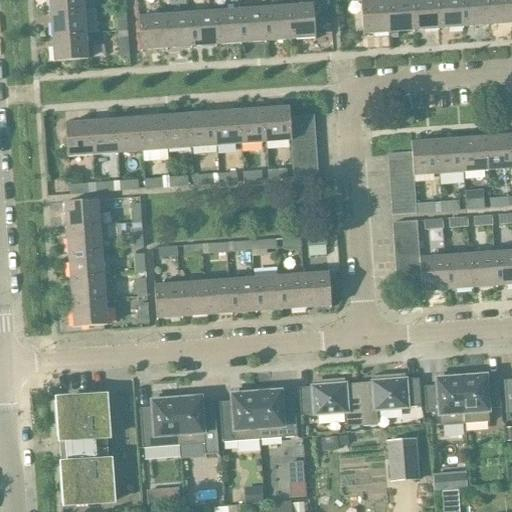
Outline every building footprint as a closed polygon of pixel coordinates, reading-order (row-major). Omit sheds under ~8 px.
[(48,0),(50,13),(83,11),(82,0),(48,0)] [(296,0),(286,0),(287,8),(289,40),(315,38),(312,6),(297,7),(296,0)] [(363,36),(388,34),(386,0),(361,2),(363,36)] [(388,34),(413,32),(410,0),(391,0),(386,0),(388,34)] [(410,0),(413,32),(438,30),(435,0),(410,0)] [(435,0),(438,30),(462,28),(460,0),(435,0)] [(460,0),(462,28),(487,27),(484,0),(460,0)] [(509,0),(484,0),(487,27),(511,25),(509,0)] [(265,42),(289,40),(287,8),(262,10),(265,42)] [(97,35),(95,10),(83,11),(50,13),(52,38),(85,36),(97,35)] [(240,44),(265,42),(262,10),(237,11),(240,44)] [(215,46),(240,44),(237,11),(212,13),(215,46)] [(190,47),(215,46),(212,13),(188,15),(190,47)] [(126,14),(116,14),(117,33),(127,32),(126,14)] [(165,49),(190,47),(188,15),(163,17),(165,49)] [(165,49),(163,17),(137,19),(140,51),(165,49)] [(85,36),(52,38),(54,63),(87,61),(85,36)] [(127,39),(118,39),(119,59),(129,58),(127,39)] [(291,131),(290,119),(289,109),(264,111),(266,143),(291,141),(291,131)] [(241,145),(266,143),(264,111),(239,112),(241,145)] [(217,147),(241,145),(239,112),(214,114),(217,147)] [(192,149),(217,147),(214,114),(189,116),(192,149)] [(167,151),(192,149),(189,116),(165,118),(167,151)] [(314,117),(290,119),(291,131),(315,130),(314,117)] [(142,152),(167,151),(165,118),(140,120),(142,152)] [(117,154),(142,152),(140,120),(115,122),(117,154)] [(93,156),(117,154),(115,122),(90,123),(93,156)] [(67,158),(93,156),(90,123),(65,125),(67,158)] [(291,131),(291,141),(292,143),(316,142),(315,130),(291,131)] [(488,172),(511,169),(511,161),(510,137),(485,139),(488,172)] [(463,173),(488,172),(485,139),(461,141),(463,173)] [(439,175),(463,173),(461,141),(436,142),(439,175)] [(292,143),(292,155),(316,153),(316,142),(292,143)] [(411,154),(412,166),(413,177),(439,175),(436,142),(411,144),(411,154)] [(292,155),(293,167),(317,165),(316,153),(292,155)] [(412,166),(411,154),(387,155),(388,168),(412,166)] [(317,165),(293,167),(294,179),(318,177),(317,165)] [(413,178),(413,177),(412,166),(388,168),(389,180),(413,178)] [(268,180),(286,179),(286,170),(268,171),(268,180)] [(244,182),(262,181),(261,172),(243,173),(244,182)] [(219,184),(237,183),(236,173),(218,175),(219,184)] [(194,186),(212,184),(211,175),(193,176),(194,186)] [(169,188),(187,186),(187,177),(169,178),(169,188)] [(390,192),(414,190),(413,178),(389,180),(390,192)] [(144,189),(163,188),(162,179),(144,180),(144,189)] [(120,191),(138,190),(137,181),(119,182),(120,191)] [(95,193),(113,192),(112,182),(94,184),(95,193)] [(69,195),(88,194),(88,184),(69,185),(69,195)] [(415,202),(414,190),(390,192),(391,203),(415,202)] [(489,199),(490,209),(508,207),(507,198),(489,199)] [(465,201),(466,210),(484,209),(483,200),(465,201)] [(65,203),(66,229),(100,226),(98,201),(65,203)] [(439,203),(440,213),(459,211),(458,201),(439,203)] [(415,202),(391,203),(392,216),(416,214),(415,205),(415,202)] [(433,203),(415,205),(416,214),(434,213),(433,203)] [(132,224),(141,223),(140,205),(131,206),(132,224)] [(511,214),(498,216),(498,225),(511,224),(511,214)] [(473,218),(474,227),(492,226),(491,216),(473,218)] [(448,219),(449,229),(467,228),(466,218),(448,219)] [(424,221),(424,231),(443,230),(442,220),(424,221)] [(392,224),(393,237),(417,235),(416,223),(392,224)] [(101,251),(100,226),(66,229),(68,254),(101,251)] [(143,248),(141,230),(132,231),(133,249),(143,248)] [(393,237),(394,249),(418,247),(417,235),(393,237)] [(325,237),(307,238),(308,247),(326,246),(325,237)] [(300,239),(282,240),(283,249),(301,248),(300,239)] [(275,240),(257,242),(258,251),(276,250),(275,240)] [(251,242),(233,243),(233,253),(251,251),(251,242)] [(226,244),(208,245),(208,254),(226,253),(226,244)] [(201,245),(183,247),(184,256),(202,255),(201,245)] [(176,247),(158,249),(159,258),(177,257),(176,247)] [(394,249),(395,260),(419,259),(418,247),(394,249)] [(103,276),(101,251),(68,254),(70,278),(103,276)] [(496,287),(511,286),(511,252),(494,254),(496,287)] [(471,289),(496,287),(494,254),(469,256),(471,289)] [(143,255),(134,256),(135,274),(144,273),(143,255)] [(447,291),(471,289),(469,256),(444,258),(447,291)] [(422,293),(447,291),(444,258),(419,260),(420,271),(421,283),(422,293)] [(420,271),(419,260),(419,259),(395,260),(396,272),(420,271)] [(397,285),(421,283),(420,271),(396,272),(397,285)] [(328,274),(302,276),(305,309),(330,307),(328,274)] [(105,301),(103,276),(70,278),(72,303),(105,301)] [(280,311),(305,309),(302,276),(278,278),(280,311)] [(255,312),(280,311),(278,278),(253,279),(255,312)] [(231,314),(255,312),(253,279),(228,281),(231,314)] [(145,280),(135,280),(136,298),(146,298),(145,280)] [(206,316),(231,314),(228,281),(204,283),(206,316)] [(181,317),(206,316),(204,283),(179,285),(181,317)] [(181,317),(179,285),(154,286),(156,319),(181,317)] [(105,301),(72,303),(74,328),(107,326),(105,301)] [(146,305),(137,305),(138,323),(147,323),(146,305)] [(460,373),(464,425),(489,423),(488,410),(501,409),(499,382),(486,383),(485,377),(476,377),(476,371),(460,373)] [(439,427),(464,425),(460,373),(444,374),(445,380),(436,380),(436,386),(423,388),(425,414),(438,413),(439,427)] [(372,383),(358,384),(361,427),(377,426),(376,411),(421,408),(418,380),(396,381),(396,375),(371,377),(372,383)] [(361,427),(358,384),(345,385),(344,379),(320,381),(320,387),(298,389),(300,417),(344,413),(346,428),(361,427)] [(511,421),(511,380),(503,382),(506,422),(511,421)] [(271,387),(255,388),(259,440),(296,438),(293,397),(280,398),(280,392),(271,393),(271,387)] [(259,440),(255,388),(239,389),(240,395),(231,396),(231,402),(218,403),(221,443),(259,440)] [(175,394),(179,447),(204,445),(205,457),(218,456),(214,403),(201,404),(201,398),(191,399),(191,393),(175,394)] [(142,450),(179,447),(175,394),(159,395),(160,401),(151,402),(151,408),(138,409),(142,450)] [(70,507),(110,504),(103,397),(63,400),(63,403),(55,404),(57,441),(56,441),(57,454),(58,466),(59,466),(62,504),(70,504),(70,507)] [(423,418),(411,419),(411,427),(423,426),(423,418)] [(338,437),(322,439),(323,452),(339,450),(338,437)] [(390,483),(418,481),(415,441),(386,443),(390,483)] [(441,475),(433,476),(434,492),(466,489),(465,473),(441,475)] [(303,498),(301,483),(289,484),(290,499),(303,498)] [(261,487),(244,489),(245,506),(262,505),(261,487)] [(158,490),(146,491),(147,508),(159,507),(158,490)] [(188,507),(203,506),(203,494),(187,495),(188,507)] [(292,511),(305,511),(304,502),(292,503),(292,511)]
